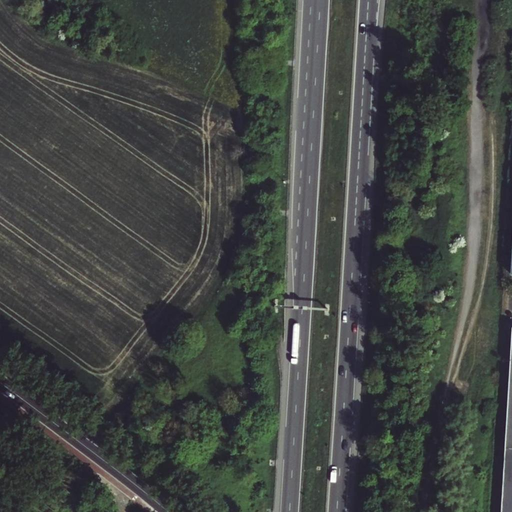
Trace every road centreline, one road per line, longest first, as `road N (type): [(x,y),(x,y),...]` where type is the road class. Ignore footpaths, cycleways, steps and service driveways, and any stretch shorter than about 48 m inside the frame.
road 1 (motorway): [(337,511),(368,0)]
road 2 (motorway): [(311,149),(289,511)]
road 3 (secondary): [(168,511),(0,382)]
road 4 (motorway): [(320,0),(311,149)]
road 5 (motorway): [(311,0),(311,149)]
